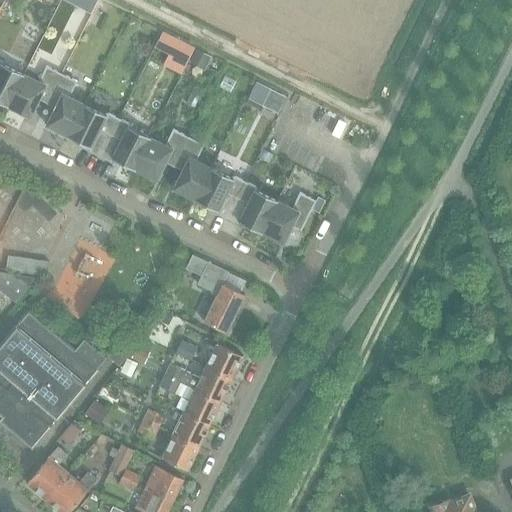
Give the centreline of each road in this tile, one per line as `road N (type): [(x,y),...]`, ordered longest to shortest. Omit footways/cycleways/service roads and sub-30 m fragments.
road 1 (unclassified): [(215,511),(420,214)]
road 2 (residential): [(0,141),(298,290)]
road 3 (unclassified): [(292,511),(422,229),(420,214)]
road 4 (unclassified): [(298,290),(446,0)]
road 5 (residential): [(195,511),(298,290)]
road 6 (unclassified): [(420,214),(449,178),(511,52)]
